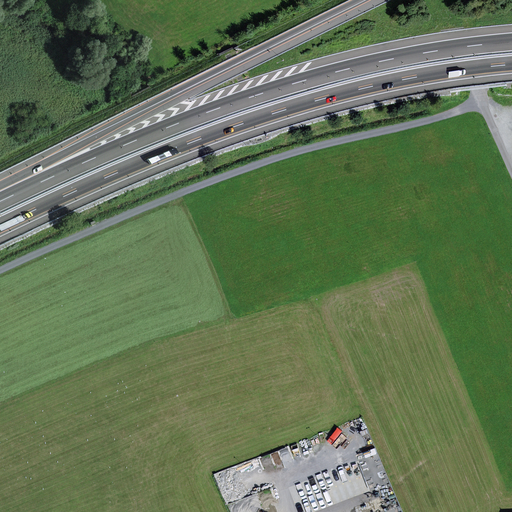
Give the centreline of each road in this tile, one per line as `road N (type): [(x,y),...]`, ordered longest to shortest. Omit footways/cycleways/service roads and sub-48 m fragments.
road 1 (motorway): [(0,226),(280,111),(410,78),(511,65)]
road 2 (motorway): [(511,42),(299,81),(0,201)]
road 3 (track): [(0,270),(257,163),(482,101)]
road 4 (motorway): [(377,0),(0,186)]
road 5 (unclassified): [(511,168),(436,0)]
